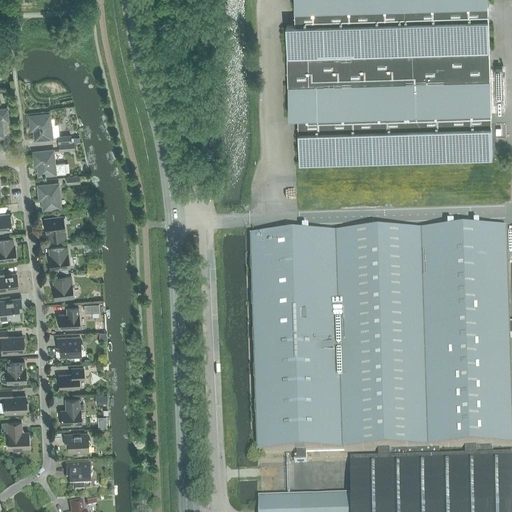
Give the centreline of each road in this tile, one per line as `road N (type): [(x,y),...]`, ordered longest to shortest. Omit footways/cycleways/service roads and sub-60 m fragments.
road 1 (tertiary): [(186,511),(168,181),(129,0)]
road 2 (residential): [(0,499),(46,466),(39,297),(18,166)]
road 3 (unknown): [(269,0),(272,218)]
